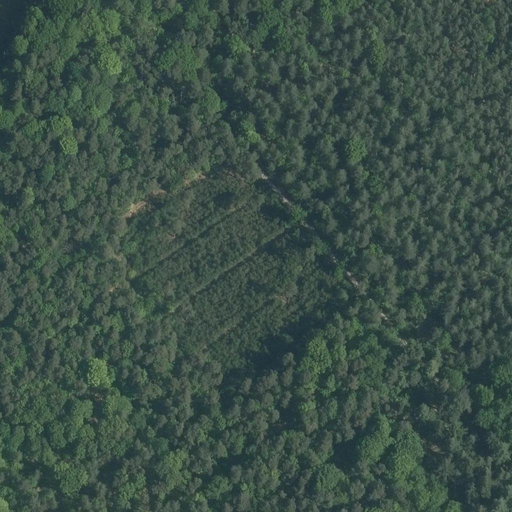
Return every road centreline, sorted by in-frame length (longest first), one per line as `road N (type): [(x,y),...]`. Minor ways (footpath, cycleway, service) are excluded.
road 1 (track): [(454,396),(293,213)]
road 2 (track): [(293,213),(160,48)]
